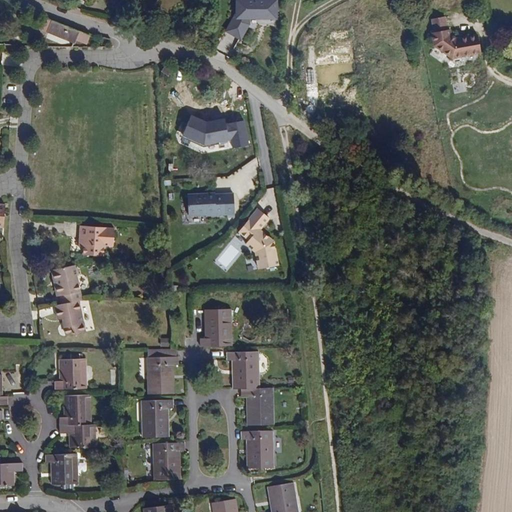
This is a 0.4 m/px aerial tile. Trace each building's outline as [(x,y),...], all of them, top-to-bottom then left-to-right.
[(279,19),(278,0),(236,0),(236,12),(226,31),(242,40),(251,25),(251,19),(279,19)] [(90,36),(40,16),(35,28),(46,33),(47,32),(62,38),(63,35),(77,40),(87,44),(90,36)] [(447,30),(444,17),(430,20),(433,33),(447,30)] [(480,54),(477,35),(455,39),(450,36),(449,29),(447,30),(433,33),(431,33),(434,46),(452,59),(480,54)] [(75,43),(77,40),(63,35),(62,38),(75,43)] [(168,76),(173,69),(166,64),(161,71),(168,76)] [(207,120),(191,113),(181,134),(205,145),(232,139),(234,149),(252,145),(245,117),(228,121),(227,116),(207,120)] [(226,215),(225,194),(215,195),(215,194),(188,195),(189,215),(206,214),(206,216),(226,215)] [(260,230),(269,218),(258,209),(239,232),(249,240),(246,244),(255,252),(259,269),(278,265),(274,242),(260,230)] [(113,239),(114,229),(105,228),(105,227),(80,226),(80,237),(84,237),(84,247),(83,254),(103,255),(104,245),(105,238),(113,239)] [(82,300),(77,276),(79,274),(79,269),(75,268),(75,265),(51,270),(57,297),(60,296),(61,304),(78,301),(82,300)] [(85,332),(78,301),(61,304),(56,305),(59,320),(63,319),(66,336),(85,332)] [(229,324),(229,309),(206,309),(206,323),(210,323),(210,327),(206,327),(206,339),(200,339),(200,346),(227,346),(227,324),(229,324)] [(254,373),(253,352),(226,352),(226,360),(233,360),(233,370),(237,370),(237,374),(233,374),(234,389),(241,388),(241,397),(247,397),(247,407),(251,407),(251,411),(247,411),(247,425),(271,424),(270,410),(269,410),(268,388),(259,388),(257,388),(256,373),(254,373)] [(173,376),(173,364),(179,364),(179,357),(152,357),(153,380),(150,380),(151,394),(174,394),(173,380),(169,380),(169,376),(173,376)] [(86,388),(85,367),(83,367),(83,358),(60,359),(60,368),(65,368),(65,371),(60,371),(60,382),(55,382),(55,389),(86,388)] [(85,424),(85,403),(87,403),(87,395),(64,395),(65,403),(69,403),(69,407),(65,407),(65,417),(58,418),(59,434),(70,433),(74,433),(75,437),(70,437),(70,448),(95,447),(95,424),(90,424),(85,424)] [(167,419),(167,408),(173,407),(173,400),(142,401),(143,438),(168,437),(168,423),(163,423),(163,419),(167,419)] [(0,418),(2,418),(2,411),(0,410),(0,485),(12,486),(12,475),(7,475),(7,471),(12,471),(22,470),(22,463),(3,463),(3,456),(0,455),(0,418)] [(268,452),(267,431),(240,432),(240,439),(247,439),(247,450),(251,450),(251,454),(247,454),(248,468),(271,468),(271,453),(268,452)] [(179,462),(179,450),(185,450),(185,442),(157,443),(158,465),(156,465),(157,480),(179,480),(179,466),(175,466),(175,462),(179,462)] [(73,475),(73,453),(46,454),(46,462),(52,462),(53,470),(57,470),(57,474),(53,474),(53,484),(76,483),(76,475),(73,475)] [(296,511),(292,482),(268,486),(270,500),(274,499),(275,503),(271,504),(272,511),(296,511)] [(236,511),(234,499),(211,503),(212,509),(214,509),(214,511),(236,511)]
